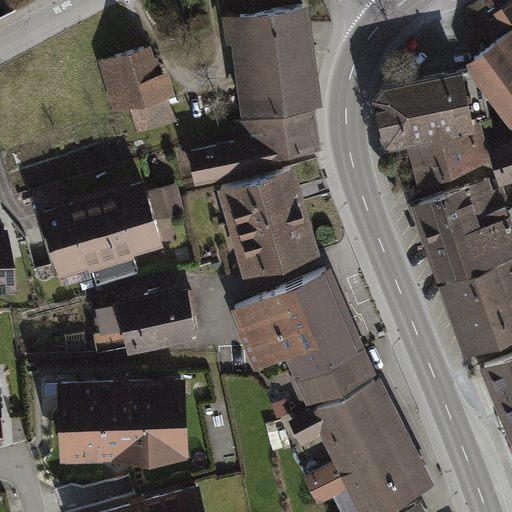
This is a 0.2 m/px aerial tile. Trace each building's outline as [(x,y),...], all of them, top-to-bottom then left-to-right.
[(241,37),(252,111),(318,102),(304,3),(266,9),(264,0),(234,0),(236,12),(224,14),(227,39),(241,37)] [(511,15),(511,29),(469,61),(472,73),(511,123),(511,0),(505,6),(511,15)] [(146,45),(100,59),(115,109),(132,103),(141,132),(179,120),(163,71),(155,73),(146,45)] [(463,68),(385,84),(376,96),(387,146),(408,141),(419,185),(482,162),(463,68)] [(315,110),(234,120),(237,138),(189,149),(196,181),(272,164),(268,146),(281,143),(283,153),(321,146),(315,110)] [(503,120),(485,125),(502,181),(511,178),(511,136),(511,131),(505,126),(503,120)] [(320,252),(294,165),(219,187),(229,221),(236,218),(252,272),(320,252)] [(487,178),(415,202),(427,238),(434,235),(447,275),(511,253),(511,208),(509,210),(502,189),(496,191),(487,178)] [(164,246),(143,179),(115,187),(116,191),(135,249),(136,254),(164,246)] [(151,190),(159,217),(184,209),(176,182),(151,190)] [(135,249),(116,191),(70,205),(88,262),(135,249)] [(88,266),(68,201),(41,210),(60,273),(88,266)] [(7,226),(0,225),(0,293),(17,292),(15,257),(7,226)] [(511,258),(444,282),(458,323),(490,312),(488,307),(511,299),(511,258)] [(330,266),(234,306),(259,365),(292,352),(302,376),(365,347),(330,266)] [(187,284),(119,298),(120,303),(99,307),(104,331),(97,333),(100,349),(128,343),(130,350),(198,337),(187,284)] [(490,312),(458,323),(467,350),(511,335),(511,299),(488,307),(490,312)] [(302,376),(313,399),(376,371),(365,347),(302,376)] [(511,355),(488,365),(511,427),(511,355)] [(380,376),(293,419),(304,441),(324,432),(363,511),(368,511),(433,480),(380,376)] [(60,381),(62,452),(99,451),(99,455),(110,455),(111,458),(123,458),(123,455),(173,454),(174,459),(189,458),(187,378),(60,381)] [(328,465),(307,474),(320,500),(341,492),(328,465)] [(96,511),(207,511),(199,483),(96,511)] [(422,511),(418,503),(398,511),(422,511)]
